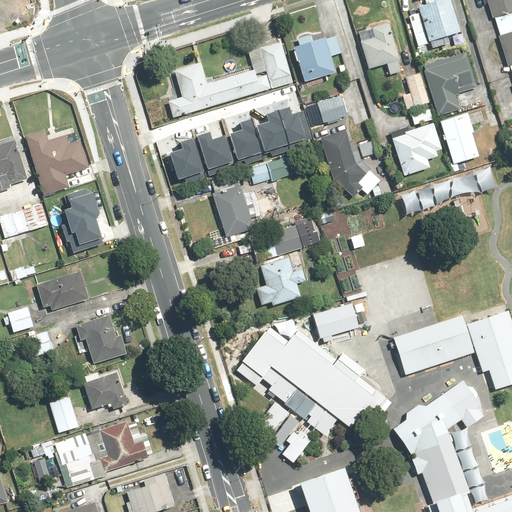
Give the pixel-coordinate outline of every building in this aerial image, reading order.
[(447,0),(437,0),(403,11),(416,49),(459,36),(447,0)] [(511,0),(482,0),(511,93),(511,0)] [(386,78),(402,73),(386,22),(367,28),(371,38),(358,42),(367,70),(382,65),(386,78)] [(290,45),(302,84),(334,74),(321,34),(290,45)] [(164,101),(171,121),(290,83),(277,42),(246,52),(251,67),(206,81),(200,62),(171,71),(179,97),(164,101)] [(418,68),(433,116),(459,108),(455,98),(475,92),(463,54),(418,68)] [(401,78),(411,107),(427,102),(417,72),(401,78)] [(339,93),(313,101),(320,123),(346,115),(339,93)] [(288,105),(278,108),(289,143),(305,137),(296,110),(290,112),(288,105)] [(255,121),(264,151),(289,143),(278,108),(266,111),(268,117),(255,121)] [(427,110),(409,115),(412,127),(430,121),(427,110)] [(463,111),(437,119),(451,165),(478,156),(463,111)] [(228,130),(237,161),(262,154),(251,117),(240,121),(242,126),(228,130)] [(431,124),(387,138),(400,178),(428,169),(426,161),(441,156),(431,124)] [(346,127),(316,137),(329,179),(349,197),(372,174),(356,159),(346,127)] [(22,137),(41,197),(68,189),(64,176),(89,169),(80,141),(68,144),(65,134),(46,140),(43,130),(22,137)] [(208,173),(232,165),(222,134),(208,139),(206,133),(196,137),(208,173)] [(168,152),(178,182),(203,174),(190,138),(180,142),(181,147),(168,152)] [(0,146),(0,194),(29,185),(16,142),(0,146)] [(280,156),(245,167),(250,185),(286,174),(280,156)] [(237,175),(205,185),(221,238),(254,228),(237,175)] [(56,204),(70,252),(103,243),(95,216),(100,215),(92,187),(64,195),(66,201),(56,204)] [(0,215),(0,231),(2,240),(47,226),(40,203),(0,215)] [(335,226),(323,229),(326,239),(337,235),(335,226)] [(292,227),(247,239),(254,263),(299,251),(292,227)] [(252,286),(258,308),(305,295),(294,255),(259,265),(263,283),(252,286)] [(31,264),(8,272),(12,283),(35,275),(31,264)] [(78,271),(32,286),(41,316),(88,301),(78,271)] [(311,317),(319,340),(356,327),(348,304),(311,317)] [(4,314),(10,333),(32,326),(26,307),(4,314)] [(511,326),(507,310),(465,324),(487,389),(511,380),(511,326)] [(108,313),(71,325),(77,344),(81,342),(89,367),(122,356),(108,313)] [(462,318),(388,342),(400,376),(473,352),(462,318)] [(45,329),(23,337),(30,359),(52,351),(45,329)] [(276,346),(263,336),(241,362),(258,376),(270,362),(345,424),(369,395),(290,330),(276,346)] [(114,370),(78,382),(88,412),(105,406),(107,413),(126,407),(114,370)] [(511,511),(511,497),(474,510),(442,430),(459,420),(464,427),(483,415),(461,381),(441,393),(390,429),(407,457),(414,475),(419,472),(432,511),(511,511)] [(45,403),(56,435),(79,428),(68,396),(45,403)] [(268,437),(288,412),(275,402),(255,427),(268,437)] [(99,458),(104,474),(146,460),(140,442),(132,445),(124,422),(98,430),(107,456),(99,458)] [(281,455),(292,463),(298,455),(302,457),(307,450),(304,448),(311,438),(299,429),(297,433),(293,430),(284,442),(288,445),(281,455)] [(84,433),(49,444),(64,489),(93,479),(87,460),(92,458),(84,433)] [(43,459),(32,463),(37,478),(48,475),(43,459)] [(354,511),(339,467),(294,482),(304,511),(354,511)] [(162,475),(121,488),(129,511),(157,511),(172,507),(162,475)] [(0,477),(0,505),(8,503),(0,477)] [(64,511),(97,511),(95,502),(64,511)]
